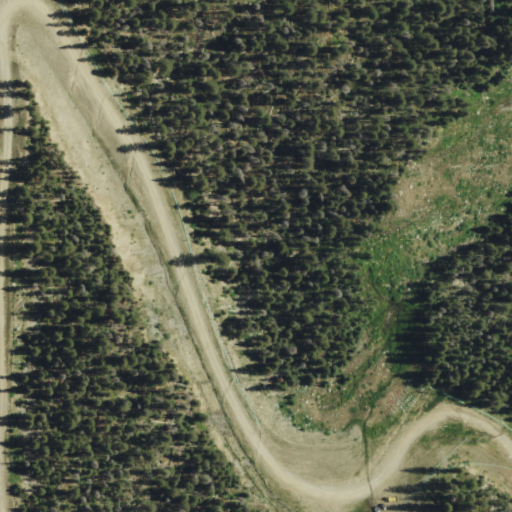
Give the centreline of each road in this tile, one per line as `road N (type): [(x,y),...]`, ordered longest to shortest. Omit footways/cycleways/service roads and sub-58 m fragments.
road 1 (track): [(37,0),(129,141),(229,397),(287,477),(328,492),(378,472),(430,430),(488,436),(511,460)]
road 2 (track): [(0,392),(5,18),(18,0)]
